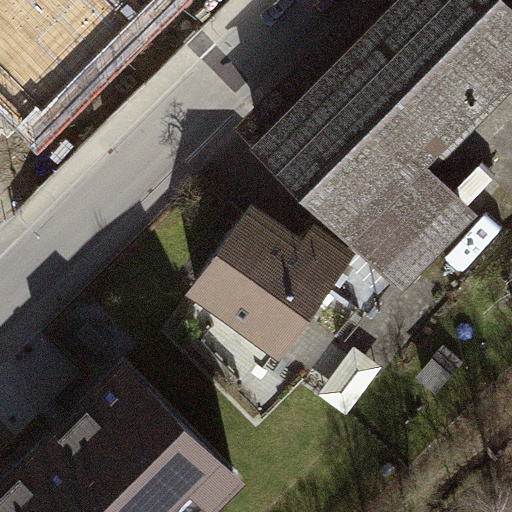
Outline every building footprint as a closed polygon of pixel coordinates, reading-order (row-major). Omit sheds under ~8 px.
[(0,0),(0,98),(37,136),(177,0),(0,0)] [(412,0),(266,148),(392,270),(456,205),(420,170),(511,76),(511,11),(500,0),(412,0)] [(511,0),(500,0),(511,11),(511,0)] [(255,208),(197,290),(279,348),(338,266),(255,208)] [(130,356),(0,486),(0,511),(220,511),(254,479),(130,356)]
